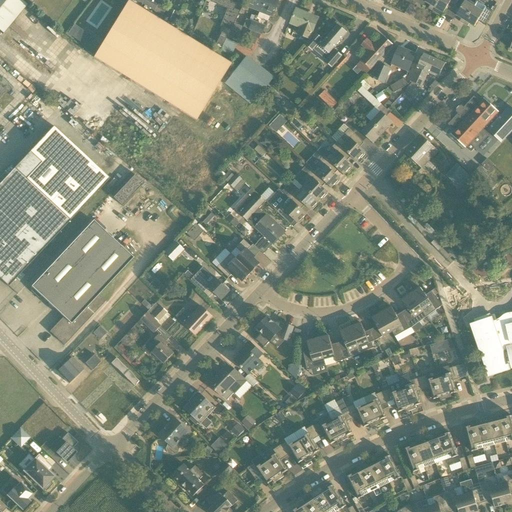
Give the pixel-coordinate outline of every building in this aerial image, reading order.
[(0,0),(0,30),(3,34),(28,5),(22,0),(0,0)] [(157,5),(147,0),(143,0),(142,4),(154,11),(157,5)] [(211,0),(210,2),(233,11),(237,0),(211,0)] [(271,17),(277,0),(248,0),(246,7),(259,12),(257,17),(268,21),(270,16),(271,17)] [(439,0),(426,0),(425,2),(431,6),(429,9),(433,11),(439,0)] [(439,0),(433,11),(437,13),(439,10),(443,13),(444,14),(448,7),(453,10),(455,7),(459,0),(439,0)] [(459,0),(455,7),(458,8),(460,10),(456,16),(462,19),(460,22),(464,24),(475,7),(476,5),(466,0),(459,0)] [(221,80),(230,65),(128,2),(94,58),(197,121),(221,80)] [(486,8),(483,12),(475,7),(464,24),(468,27),(470,24),(475,27),(478,22),(484,25),(492,12),(486,8)] [(165,17),(170,20),(174,12),(168,9),(165,17)] [(312,33),(318,20),(308,16),(309,14),(297,9),(290,24),(300,28),(297,35),(310,40),(312,33)] [(255,45),(257,40),(259,40),(261,34),(261,35),(264,27),(252,22),(249,30),(251,30),(244,48),(250,50),(253,45),(255,45)] [(232,27),(226,24),(220,36),(213,50),(219,53),(220,50),(226,39),(232,27)] [(95,44),(86,36),(87,34),(81,28),(80,30),(74,25),(68,32),(89,51),(95,44)] [(316,33),(305,45),(312,51),(314,50),(326,61),(325,62),(332,68),(336,64),(342,56),(336,50),(335,51),(333,50),(348,33),(338,25),(324,41),(322,40),(323,39),(316,33)] [(371,70),(393,45),(384,36),(375,46),(367,39),(361,45),(369,52),(361,61),(371,70)] [(232,56),(237,44),(226,39),(220,50),(232,56)] [(409,72),(416,55),(399,48),(392,64),(409,72)] [(424,71),(430,57),(424,54),(411,82),(416,84),(423,70),(424,71)] [(252,105),(273,78),(246,57),(225,83),(252,105)] [(439,78),(445,64),(430,57),(424,71),(423,70),(416,84),(422,87),(429,73),(439,78)] [(391,69),(379,64),(373,77),(378,79),(378,81),(384,84),(391,69)] [(404,78),(390,87),(394,93),(408,85),(404,78)] [(363,80),(360,84),(368,91),(371,87),(363,80)] [(360,84),(355,89),(361,94),(368,101),(375,107),(378,110),(382,105),(374,97),(373,96),(371,94),(368,91),(360,84)] [(420,93),(411,84),(401,95),(410,104),(420,93)] [(270,88),(265,94),(271,99),(276,94),(270,88)] [(311,110),(318,103),(312,97),(305,104),(311,110)] [(499,112),(485,99),(481,103),(474,97),(464,108),(448,125),(455,131),(451,135),(465,148),(466,147),(472,152),(485,138),(490,132),(485,127),(499,112)] [(347,99),(342,104),(347,109),(352,104),(347,99)] [(387,109),(392,104),(386,99),(382,104),(387,109)] [(337,103),(333,100),(328,105),(331,108),(337,103)] [(33,133),(47,117),(30,102),(16,118),(33,133)] [(300,121),(306,114),(300,109),(294,115),(300,121)] [(382,113),(372,123),(383,134),(388,128),(392,124),(393,124),(390,120),(387,118),(382,113)] [(279,127),(286,122),(282,115),(275,120),(279,127)] [(295,120),(292,123),(299,130),(302,127),(303,126),(296,119),(295,120)] [(354,134),(359,129),(349,120),(345,125),(350,130),(354,134)] [(383,134),(372,123),(362,133),(375,143),(383,134)] [(108,177),(52,125),(13,167),(70,218),(108,177)] [(341,138),(337,142),(342,147),(349,154),(352,157),(357,162),(357,161),(360,158),(361,159),(365,155),(364,154),(365,153),(357,145),(362,141),(354,134),(350,130),(341,138)] [(265,148),(271,142),(265,137),(260,143),(265,148)] [(424,166),(438,151),(423,137),(406,154),(423,170),(426,167),(424,166)] [(353,166),(348,161),(345,158),(349,154),(342,147),(337,142),(329,152),(333,156),(329,160),(336,167),(344,175),(348,171),(349,172),(353,168),(352,167),(353,166)] [(262,157),(266,152),(258,145),(255,150),(262,157)] [(336,167),(329,160),(325,156),(316,165),(321,169),(317,173),(324,180),(324,181),(332,188),(335,184),(336,185),(340,181),(339,180),(340,179),(332,172),(336,167)] [(487,159),(482,165),(485,168),(490,162),(487,159)] [(457,164),(446,176),(458,187),(468,175),(457,164)] [(497,183),(479,166),(471,175),(489,192),(497,183)] [(54,236),(65,225),(70,218),(13,167),(0,181),(0,278),(9,287),(50,241),(52,242),(56,238),(54,236)] [(328,192),(321,186),(320,185),(324,181),(324,180),(317,173),(312,169),(304,178),(308,182),(304,187),(319,201),(323,198),(324,198),(328,194),(327,194),(328,192)] [(229,171),(223,178),(228,183),(234,176),(229,171)] [(238,192),(246,183),(237,175),(229,184),(238,192)] [(280,180),(276,184),(280,189),(284,184),(280,180)] [(415,191),(409,185),(406,182),(399,189),(408,198),(415,191)] [(295,187),(287,196),(299,207),(303,203),(311,210),(312,209),(313,210),(317,206),(316,205),(319,201),(304,187),(300,191),(295,187)] [(252,189),(234,208),(247,221),(248,220),(254,214),(261,221),(255,227),(264,236),(255,246),(261,252),(264,255),(273,245),(273,244),(274,245),(286,232),(278,226),(267,215),(266,216),(259,209),(266,201),(252,189)] [(299,207),(287,196),(280,189),(267,202),(286,220),(290,216),(298,224),(299,222),(300,223),(304,219),(303,218),(307,215),(299,207)] [(206,226),(215,216),(209,210),(209,211),(206,208),(195,219),(200,224),(202,221),(206,226)] [(236,228),(240,223),(230,214),(226,219),(236,228)] [(50,305),(113,240),(93,221),(31,287),(50,305)] [(195,241),(204,231),(206,233),(208,232),(200,224),(198,225),(196,224),(187,234),(195,241)] [(99,295),(133,258),(113,240),(50,305),(63,317),(50,332),(64,345),(106,301),(99,295)] [(236,248),(231,254),(236,259),(251,273),(260,264),(254,259),(255,257),(256,256),(249,249),(251,247),(244,240),(243,241),(236,248)] [(175,241),(170,247),(179,256),(185,250),(175,241)] [(226,249),(213,263),(218,268),(229,278),(232,274),(237,279),(239,278),(243,282),(251,273),(236,259),(231,254),(226,249)] [(185,267),(182,271),(185,274),(191,280),(195,277),(188,270),(185,267)] [(195,277),(191,280),(210,298),(210,297),(214,293),(222,300),(230,291),(210,272),(204,279),(198,274),(195,276),(195,277)] [(442,306),(437,300),(431,292),(426,296),(420,288),(411,294),(427,316),(442,306)] [(412,328),(427,316),(411,294),(402,301),(408,309),(402,312),(412,328)] [(161,326),(171,316),(168,312),(157,303),(147,313),(161,326)] [(196,335),(213,317),(202,307),(193,317),(184,308),(176,316),(196,335)] [(412,328),(402,312),(396,316),(392,307),(382,313),(393,332),(395,337),(412,328)] [(511,312),(509,313),(507,314),(505,315),(503,316),(500,318),(499,319),(497,320),(493,321),(490,314),(472,321),(492,375),(509,369),(508,365),(511,364),(511,312)] [(147,313),(141,320),(144,323),(150,329),(154,333),(157,331),(161,327),(161,326),(147,313)] [(393,332),(382,313),(372,318),(377,327),(371,330),(376,340),(382,337),(382,338),(393,332)] [(262,334),(256,340),(265,347),(270,342),(276,335),(278,337),(281,337),(281,339),(284,340),(288,342),(290,337),(293,329),(293,327),(286,325),(285,326),(277,323),(275,324),(268,317),(257,329),(262,334)] [(369,343),(376,340),(371,330),(365,332),(361,324),(351,328),(359,348),(360,348),(369,344),(369,343)] [(100,326),(93,333),(100,340),(106,333),(100,326)] [(162,327),(158,331),(168,340),(171,336),(162,327)] [(338,343),(344,360),(362,353),(360,348),(359,348),(351,328),(340,332),(344,341),(338,343)] [(152,339),(143,348),(150,355),(153,353),(157,357),(164,364),(174,354),(166,347),(164,344),(167,341),(160,334),(154,340),(152,339)] [(438,334),(433,337),(437,343),(442,339),(438,334)] [(329,336),(318,339),(324,358),(324,360),(335,357),(336,362),(344,360),(338,343),(331,345),(329,336)] [(324,358),(318,339),(307,342),(310,351),(303,353),(306,363),(307,370),(326,365),(324,360),(324,358)] [(451,340),(445,341),(448,351),(454,349),(451,340)] [(129,348),(124,342),(119,348),(124,353),(129,348)] [(263,354),(250,342),(240,353),(241,354),(234,361),(248,375),(255,368),(256,370),(262,364),(257,359),(263,354)] [(378,356),(376,359),(378,363),(385,360),(382,354),(378,356)] [(94,355),(86,363),(93,371),(101,362),(94,355)] [(395,366),(402,363),(399,356),(392,359),(395,366)] [(74,379),(84,370),(72,358),(57,371),(69,384),(74,379)] [(117,358),(112,364),(135,387),(140,381),(117,358)] [(297,380),(298,367),(295,365),(294,364),(288,366),(289,368),(288,372),(297,380)] [(378,364),(371,366),(374,372),(380,369),(378,364)] [(467,376),(463,365),(450,369),(449,366),(438,370),(447,399),(452,397),(451,395),(457,392),(453,381),(467,376)] [(371,366),(364,369),(366,373),(369,375),(373,373),(371,366)] [(234,394),(247,382),(235,370),(229,375),(224,370),(215,379),(213,378),(210,381),(210,383),(209,385),(221,397),(222,396),(226,401),(234,394)] [(447,399),(438,370),(426,373),(427,376),(420,378),(424,390),(430,388),(433,400),(440,398),(441,401),(447,399)] [(110,376),(91,395),(102,406),(121,387),(110,376)] [(411,381),(401,385),(411,411),(416,409),(415,406),(421,404),(417,392),(424,390),(420,378),(415,380),(411,381)] [(401,385),(401,383),(389,387),(386,381),(380,383),(381,388),(382,388),(383,392),(388,403),(394,401),(398,413),(405,410),(406,413),(411,411),(401,385)] [(307,390),(299,383),(290,393),(297,400),(307,390)] [(190,402),(183,409),(184,409),(192,417),(190,419),(196,425),(199,422),(201,424),(207,417),(215,409),(216,408),(216,407),(215,408),(214,407),(200,393),(200,392),(199,393),(198,392),(191,399),(193,400),(190,403),(190,402)] [(378,399),(368,404),(377,425),(382,423),(381,420),(383,419),(387,417),(382,406),(388,404),(383,392),(377,395),(376,395),(378,399)] [(350,396),(344,399),(353,419),(359,416),(364,428),(370,425),(371,428),(377,425),(368,404),(364,406),(357,409),(356,409),(353,403),(350,396)] [(329,413),(328,414),(329,415),(332,421),(343,442),(348,439),(347,436),(350,434),(353,433),(347,422),(353,419),(344,399),(337,402),(340,408),(329,413)] [(281,414),(276,417),(280,423),(285,419),(281,414)] [(256,423),(249,415),(242,422),(245,424),(243,425),(249,430),(256,423)] [(511,441),(511,416),(500,419),(506,442),(511,442),(511,441)] [(173,449),(190,432),(175,418),(170,423),(171,425),(167,429),(166,428),(159,435),(173,449)] [(506,442),(500,419),(489,422),(495,445),(506,442)] [(319,422),(313,425),(319,437),(325,434),(331,445),(337,442),(338,444),(343,442),(332,421),(322,427),(319,422)] [(495,445),(489,422),(477,425),(483,448),(495,445)] [(237,438),(247,429),(240,423),(231,432),(237,438)] [(309,433),(299,440),(310,460),(315,457),(314,454),(320,451),(313,440),(314,440),(319,437),(313,425),(307,429),(309,433)] [(483,448),(477,425),(465,428),(471,452),(478,450),(483,448)] [(10,439),(21,448),(30,438),(20,428),(10,439)] [(55,452),(66,463),(76,452),(71,448),(77,441),(67,432),(60,438),(65,442),(55,452)] [(459,456),(450,433),(439,437),(447,460),(452,458),(459,456)] [(447,460),(439,437),(428,441),(436,464),(447,460)] [(280,446),(279,446),(286,457),(292,453),(299,464),(300,463),(304,460),(306,463),(310,460),(299,440),(289,446),(288,446),(286,442),(280,446)] [(436,464),(428,441),(417,445),(425,468),(436,464)] [(425,468),(417,445),(405,450),(413,473),(420,470),(425,468)] [(209,455),(213,450),(208,446),(204,451),(209,455)] [(277,454),(267,461),(280,480),(284,477),(282,474),(288,471),(281,460),(286,457),(279,446),(277,448),(274,450),(277,454)] [(26,469),(34,459),(29,455),(21,465),(26,469)] [(47,471),(51,467),(39,456),(24,472),(42,489),(44,487),(45,489),(50,484),(48,482),(53,477),(47,471)] [(401,478),(390,456),(380,461),(390,483),(395,480),(395,481),(401,478)] [(280,480),(267,461),(257,467),(254,464),(248,468),(255,478),(261,474),(268,485),(273,481),(275,483),(280,480)] [(390,483),(380,461),(369,467),(380,488),(390,483)] [(223,480),(228,475),(234,470),(227,463),(216,473),(223,480)] [(198,479),(203,474),(196,466),(190,471),(184,464),(173,476),(181,484),(185,488),(193,496),(196,494),(198,495),(203,490),(202,489),(205,486),(198,479)] [(380,488),(369,467),(358,472),(369,493),(380,488)] [(60,479),(67,474),(62,468),(55,474),(60,479)] [(235,479),(239,476),(234,470),(228,475),(232,479),(235,479)] [(364,496),(369,493),(358,472),(347,477),(358,500),(364,496)] [(511,495),(511,474),(504,477),(505,483),(499,485),(504,505),(511,503),(511,497),(511,496),(511,495)] [(416,481),(414,476),(410,478),(413,484),(417,482),(418,484),(423,483),(418,480),(416,481)] [(443,489),(449,487),(447,478),(440,480),(443,489)] [(504,505),(499,485),(492,487),(490,481),(485,482),(479,484),(485,503),(493,501),(495,508),(504,505)] [(14,487),(13,486),(6,494),(21,508),(29,501),(27,499),(32,494),(19,482),(14,487)] [(485,503),(479,484),(469,487),(470,493),(464,495),(468,511),(479,511),(477,505),(485,503)] [(346,506),(333,485),(323,492),(335,511),(341,510),(346,506)] [(468,511),(464,495),(461,487),(455,489),(455,491),(445,494),(450,511),(454,511),(458,511),(468,511)] [(220,494),(208,499),(210,505),(212,508),(208,511),(232,511),(233,511),(230,509),(238,501),(229,491),(224,496),(220,494)] [(335,511),(323,492),(313,498),(321,511),(335,511)] [(450,511),(445,494),(434,498),(436,504),(429,506),(431,511),(450,511)] [(321,511),(313,498),(303,505),(307,511),(321,511)] [(431,511),(429,506),(423,508),(421,502),(409,506),(411,511),(431,511)]
